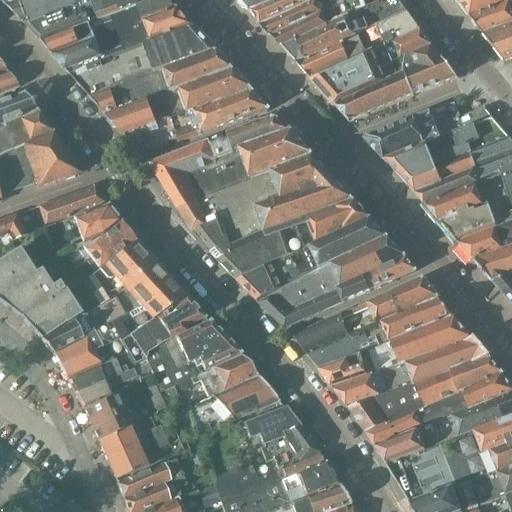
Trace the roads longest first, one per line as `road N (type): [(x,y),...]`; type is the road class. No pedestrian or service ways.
road 1 (residential): [(385,511),(340,435),(0,23)]
road 2 (residential): [(102,511),(34,369),(0,333)]
